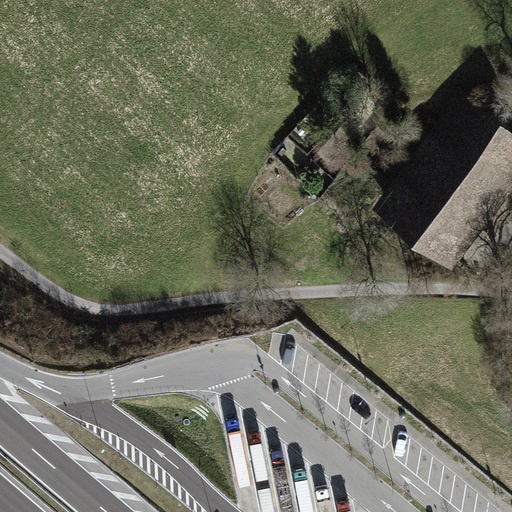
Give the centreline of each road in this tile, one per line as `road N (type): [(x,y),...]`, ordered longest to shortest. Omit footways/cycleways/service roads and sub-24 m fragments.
road 1 (track): [(511,306),(453,297),(283,296),(138,313),(0,252)]
road 2 (motorway): [(107,511),(0,420)]
